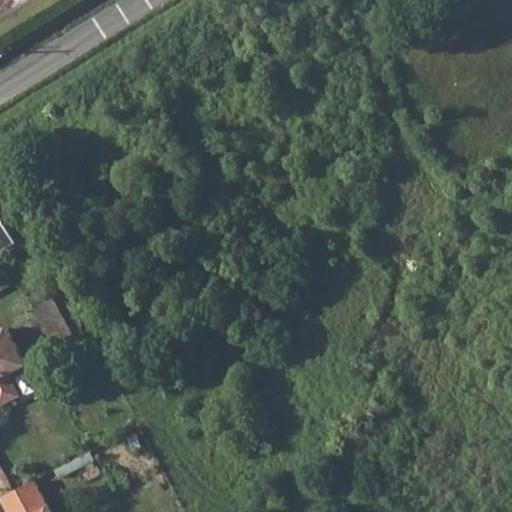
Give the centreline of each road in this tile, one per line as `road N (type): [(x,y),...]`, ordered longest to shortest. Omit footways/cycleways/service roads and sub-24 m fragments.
road 1 (unclassified): [(0,91),(149,0)]
road 2 (residential): [(0,178),(57,297)]
